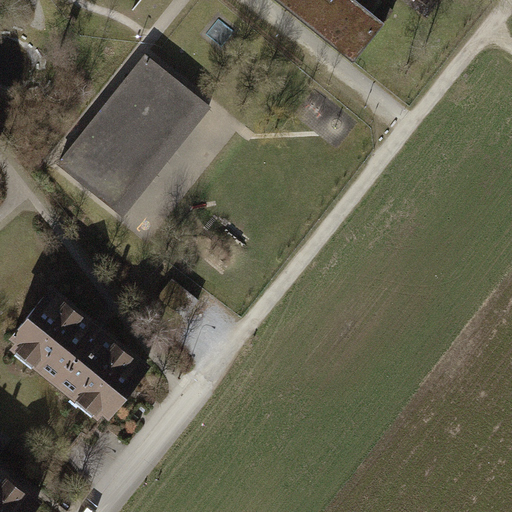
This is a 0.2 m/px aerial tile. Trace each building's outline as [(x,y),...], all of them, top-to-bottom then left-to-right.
[(385,22),(357,0),(278,0),(354,61),(385,22)] [(82,134),(59,162),(121,211),(208,104),(146,54),(123,83),(129,87),(88,138),(82,134)] [(186,316),(199,299),(172,280),(160,297),(186,316)] [(56,288),(11,345),(105,420),(150,364),(56,288)] [(0,472),(0,511),(31,511),(38,504),(0,472)]
